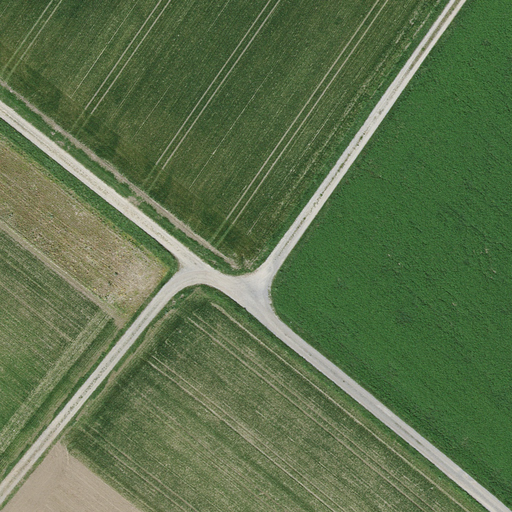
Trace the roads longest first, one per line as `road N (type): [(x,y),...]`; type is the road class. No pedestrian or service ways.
road 1 (track): [(0,120),(247,307),(497,511)]
road 2 (track): [(247,307),(461,0)]
road 3 (track): [(194,267),(0,500)]
